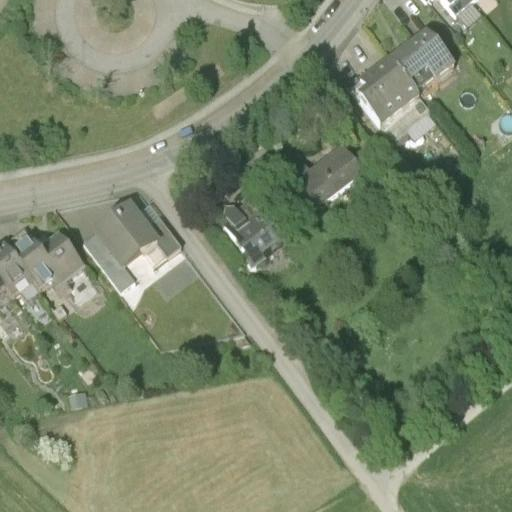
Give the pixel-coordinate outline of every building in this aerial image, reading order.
[(416,0),(427,12),(436,4),(432,0),(416,0)] [(472,13),(461,0),(432,0),(436,4),(456,27),(472,13)] [(461,0),(472,13),(486,0),(461,0)] [(428,43),(391,71),(414,101),(432,87),(434,91),(454,76),(428,43)] [(414,101),(391,71),(361,93),(371,106),(362,112),(381,138),(418,110),(420,108),(414,101)] [(361,93),(357,87),(346,95),(360,113),(362,112),(371,106),(361,93)] [(424,118),(418,110),(381,138),(388,146),(424,118)] [(308,224),(362,184),(342,158),(311,181),(300,166),(273,186),(296,216),(300,213),(308,224)] [(260,265),(277,253),(272,246),(275,243),(251,211),(238,221),(235,217),(227,216),(225,225),(228,228),(224,232),(248,264),(245,266),(253,277),(263,270),(260,265)] [(158,225),(150,214),(137,224),(146,234),(158,225)] [(137,224),(132,216),(97,243),(123,276),(144,260),(158,250),(146,234),(137,224)] [(158,225),(146,234),(158,250),(168,263),(181,254),(158,225)] [(24,237),(4,253),(11,262),(32,246),(24,237)] [(32,246),(11,262),(41,300),(52,292),(56,298),(86,275),(59,240),(39,256),(32,246)] [(97,243),(85,253),(120,299),(132,289),(123,276),(97,243)] [(167,261),(158,250),(144,260),(153,272),(167,261)] [(0,256),(0,285),(14,304),(20,300),(28,310),(41,300),(11,262),(4,253),(0,256)] [(0,285),(0,304),(5,311),(14,304),(0,285)] [(61,313),(54,318),(60,326),(62,324),(67,321),(61,313)] [(88,412),(85,399),(68,402),(71,415),(88,412)]
